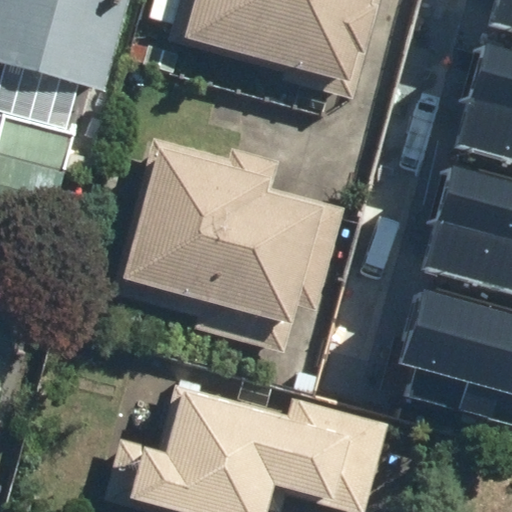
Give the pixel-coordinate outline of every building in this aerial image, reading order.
[(96,0),(0,0),(0,64),(72,85),(96,0)] [(161,0),(153,34),(343,83),(364,0),(161,0)] [(511,0),(486,0),(418,299),(511,319),(511,0)] [(57,103),(0,89),(0,156),(42,166),(57,103)] [(269,154),(121,105),(61,282),(279,355),(327,211),(258,187),(269,154)] [(34,301),(0,293),(0,410),(7,412),(34,301)] [(271,408),(169,385),(153,455),(107,445),(95,497),(161,511),(250,511),(255,496),(325,511),(361,511),(386,407),(277,382),(271,408)]
